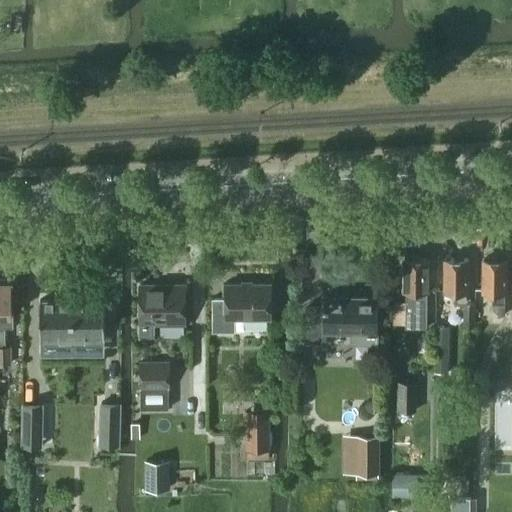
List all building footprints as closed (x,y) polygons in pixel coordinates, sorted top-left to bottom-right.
[(419,258),(417,255),(411,255),(408,258),(405,258),(405,289),(407,289),(406,327),(427,327),(428,290),(428,258),(419,258)] [(462,256),(457,256),(454,258),(445,258),(444,292),(455,292),(455,302),(467,302),(467,292),(468,292),(469,258),(465,258),(462,256)] [(483,258),(483,290),(494,290),(493,309),(499,315),(504,315),(504,324),(510,324),(511,303),(505,303),(506,290),(507,290),(507,259),(506,259),(503,259),(503,256),(493,256),(493,259),(483,258)] [(0,345),(6,346),(6,336),(5,313),(13,313),(12,282),(6,282),(6,279),(0,279),(0,345)] [(271,320),(271,283),(226,283),(226,298),(213,297),(213,331),(236,331),(236,320),(271,320)] [(161,284),(140,284),(140,325),(186,324),(185,284),(161,284)] [(378,297),(325,296),(325,305),(308,305),(307,341),(325,341),(326,331),(352,332),(352,341),(377,341),(378,297)] [(60,343),(73,343),(72,298),(60,298),(60,300),(42,300),(40,300),(40,339),(42,339),(42,338),(60,338),(60,343)] [(85,298),(72,298),(73,343),(85,342),(85,338),(103,338),(103,339),(105,339),(104,299),(103,299),(103,300),(85,300),(85,298)] [(476,303),(468,303),(468,307),(464,307),(464,326),(475,327),(476,303)] [(449,327),(437,326),(435,372),(448,372),(449,327)] [(6,346),(0,345),(0,364),(12,364),(12,346),(6,346)] [(140,390),(141,390),(168,389),(170,389),(170,360),(140,360),(140,390)] [(417,381),(399,381),(398,409),(416,409),(417,381)] [(168,389),(141,390),(141,408),(168,407),(168,389)] [(101,402),(100,432),(119,433),(120,403),(101,402)] [(43,446),(42,404),(24,404),(24,446),(43,446)] [(268,411),(260,411),(246,411),(247,451),(268,451),(268,411)] [(140,422),(131,422),(131,439),(133,439),(136,439),(141,438),(140,422)] [(355,435),(355,470),(369,470),(378,471),(378,435),(355,435)] [(163,460),(146,460),(146,489),(164,489),(170,489),(170,460),(163,460)] [(469,464),(447,464),(446,494),(467,495),(469,464)]
